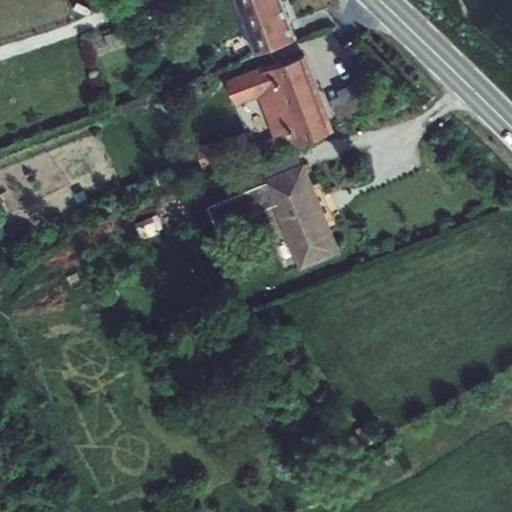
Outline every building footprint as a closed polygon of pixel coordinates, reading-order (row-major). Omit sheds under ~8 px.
[(311,21),(303,0),(256,0),(274,46),(315,30),(311,21)] [(305,124),(311,138),(351,122),(322,48),(303,56),(282,64),(305,124)] [(301,52),(280,60),(271,64),(272,67),(282,64),(303,56),(301,52)] [(305,124),(282,64),(272,67),(271,64),(249,72),(258,96),(279,87),(295,128),(305,124)] [(297,165),(263,180),(302,267),(336,252),(297,165)] [(212,179),(201,184),(220,227),(248,215),(230,172),(212,179)]
